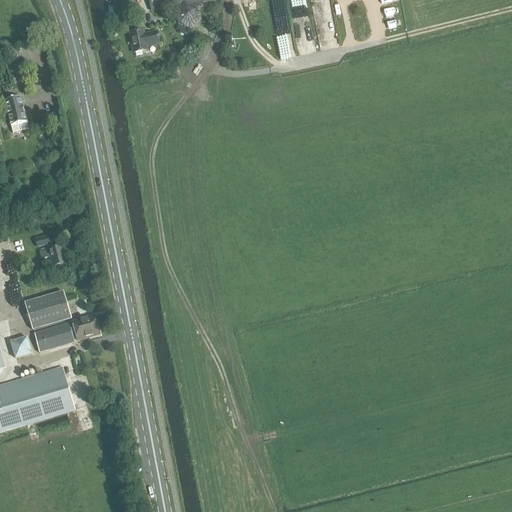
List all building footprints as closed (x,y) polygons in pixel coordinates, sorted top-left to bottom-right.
[(149,0),(151,12),(183,6),(190,5),(214,0),(149,0)] [(199,7),(190,5),(183,6),(175,13),(178,27),(191,31),(202,21),(199,7)] [(146,47),(159,45),(157,33),(144,36),(143,32),(130,34),(134,54),(146,51),(146,47)] [(20,99),(4,102),(10,128),(11,127),(13,134),(27,131),(20,99)] [(41,260),(51,258),(53,268),(67,264),(62,247),(55,250),(53,244),(54,244),(52,235),(36,240),(38,248),(47,246),(49,251),(40,254),(41,260)] [(64,293),(25,304),(33,331),(72,320),(64,293)] [(87,340),(102,335),(97,320),(96,317),(95,317),(90,318),(74,323),(78,339),(79,341),(79,342),(80,342),(87,340)] [(40,354),(76,343),(71,324),(34,335),(40,354)] [(16,359),(32,354),(27,339),(11,343),(16,359)] [(0,433),(75,411),(62,368),(0,387),(0,433)]
